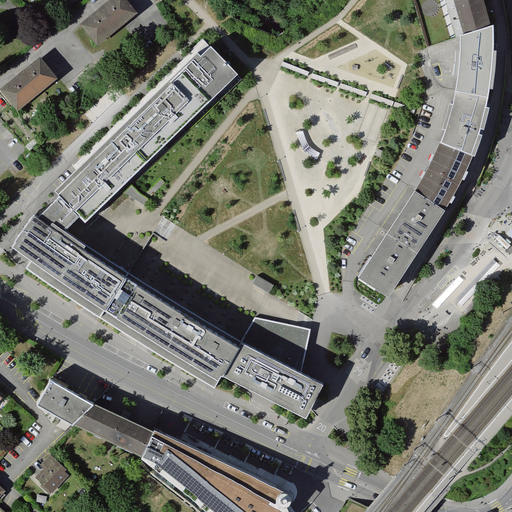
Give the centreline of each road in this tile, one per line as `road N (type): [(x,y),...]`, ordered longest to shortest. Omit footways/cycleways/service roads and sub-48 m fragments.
road 1 (tertiary): [(0,297),(92,356),(304,459)]
road 2 (residential): [(378,340),(463,246),(511,162)]
road 3 (residential): [(344,386),(317,366),(332,314),(344,306),(378,340)]
road 4 (tertiary): [(304,459),(420,511)]
